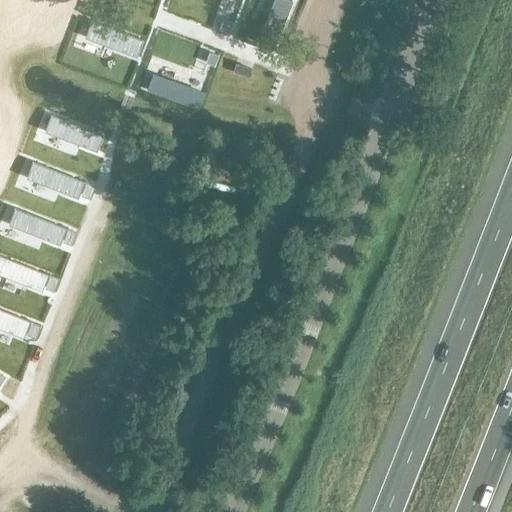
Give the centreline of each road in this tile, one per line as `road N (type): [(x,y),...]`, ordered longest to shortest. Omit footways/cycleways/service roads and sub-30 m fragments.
road 1 (motorway): [(511,177),(383,511)]
road 2 (unclassified): [(235,511),(292,371)]
